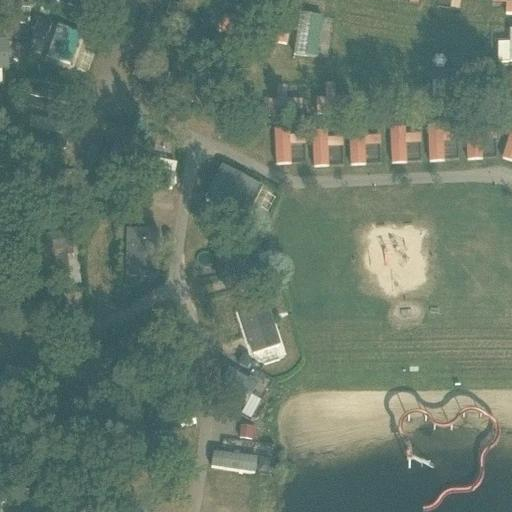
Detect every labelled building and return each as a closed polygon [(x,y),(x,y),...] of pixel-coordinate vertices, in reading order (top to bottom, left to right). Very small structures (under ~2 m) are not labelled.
[(449,0),(448,8),(458,11),(460,0),(449,0)] [(319,57),(321,15),(296,14),(295,57),(319,57)] [(214,17),(212,37),(232,39),(234,19),(214,17)] [(496,42),(497,63),(511,62),(511,28),(508,29),(508,42),(496,42)] [(0,37),(0,69),(10,69),(8,38),(0,37)] [(42,63),(85,70),(89,45),(46,38),(42,63)] [(511,77),(500,90),(511,101),(511,77)] [(52,100),(51,83),(24,84),(25,101),(52,100)] [(9,88),(0,87),(0,124),(9,124),(9,88)] [(276,101),(267,101),(267,117),(299,116),(298,87),(276,88),(276,101)] [(511,124),(510,124),(501,161),(511,163),(511,124)] [(274,167),(294,166),(292,130),(272,131),(274,167)] [(309,165),(327,167),(330,148),(341,149),(343,136),(314,132),(309,165)] [(406,132),(389,133),(390,165),(407,164),(406,132)] [(348,166),(365,166),(366,133),(348,133),(348,166)] [(425,162),(443,162),(443,134),(426,134),(425,162)] [(175,175),(175,160),(139,159),(139,173),(175,175)] [(267,215),(276,195),(219,168),(201,205),(242,225),(251,208),(267,215)] [(154,289),(154,230),(125,229),(124,288),(154,289)] [(238,318),(250,355),(281,345),(269,309),(238,318)] [(6,364),(4,376),(33,382),(35,370),(6,364)] [(245,405),(256,386),(228,369),(217,389),(245,405)] [(212,455),(211,472),(255,474),(256,457),(212,455)] [(210,493),(209,507),(254,509),(254,494),(210,493)]
